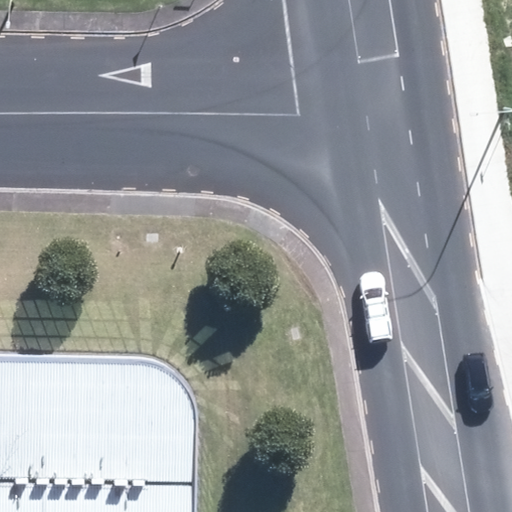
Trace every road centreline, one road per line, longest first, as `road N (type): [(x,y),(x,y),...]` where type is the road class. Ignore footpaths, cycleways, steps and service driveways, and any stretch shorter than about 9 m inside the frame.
road 1 (secondary): [(385,117),(451,511)]
road 2 (residential): [(0,110),(385,117)]
